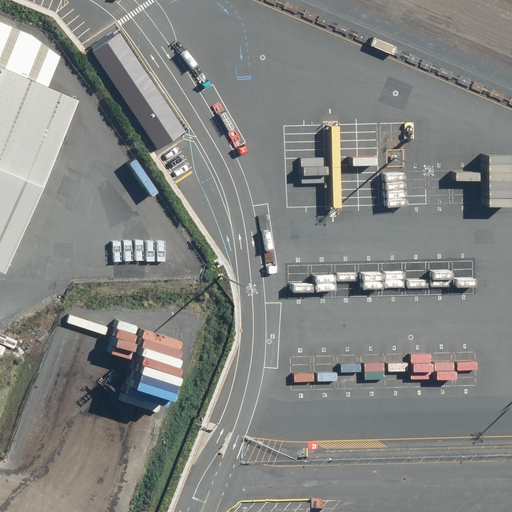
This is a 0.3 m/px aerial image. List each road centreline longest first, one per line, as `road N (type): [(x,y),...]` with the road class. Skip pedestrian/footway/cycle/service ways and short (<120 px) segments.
road 1 (unknown): [(218,479),(511,470)]
road 2 (unknown): [(0,277),(83,240),(166,222)]
